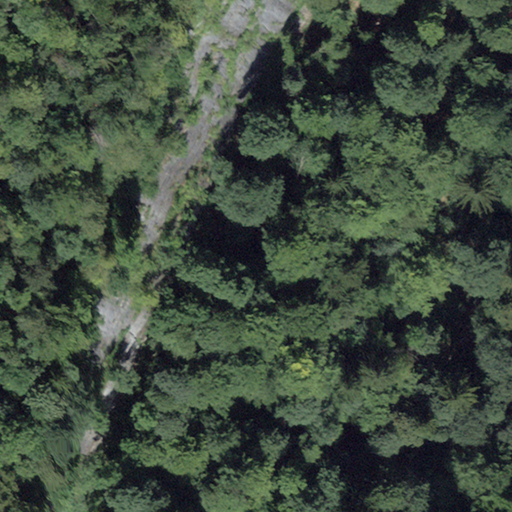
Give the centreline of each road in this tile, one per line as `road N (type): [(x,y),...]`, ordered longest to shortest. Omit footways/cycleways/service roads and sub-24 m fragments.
road 1 (unclassified): [(0,466),(43,456),(163,393),(258,299),(324,169),(343,91),(340,0)]
road 2 (unclassified): [(511,96),(438,0)]
